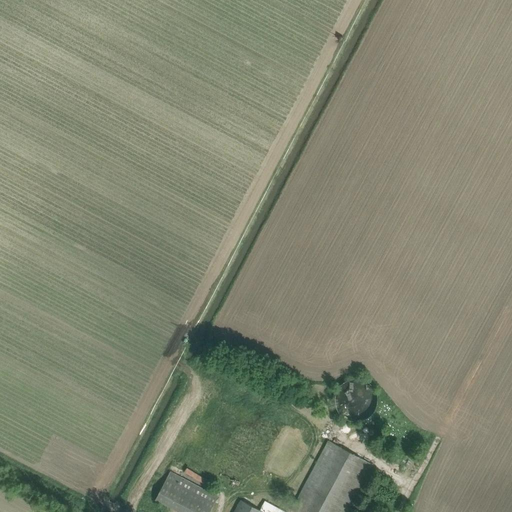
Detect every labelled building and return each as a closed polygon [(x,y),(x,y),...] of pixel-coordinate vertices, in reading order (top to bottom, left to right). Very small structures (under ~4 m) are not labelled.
[(334,399),(334,401),(334,403),(334,405),(335,407),(336,409),(337,411),(338,412),(339,414),(341,416),(342,417),(344,418),(346,419),(348,420),(350,421),(352,421),(354,421),(356,421),(358,421),(360,421),(362,420),(364,419),(366,418),(368,417),(370,415),(371,414),(372,412),(373,411),(374,409),(375,407),(375,406),(376,404),(376,401),(376,399),(376,397),(376,395),(375,393),(374,391),(373,389),(373,388),(371,386),(370,385),(368,383),(366,382),(364,381),(363,380),(361,380),(359,379),(356,379),(354,379),(352,379),(350,379),(348,380),(346,381),(344,382),(343,382),(341,384),(340,385),(338,387),(337,389),(336,391),(335,392),(335,394),(334,396),(334,398),(334,399)] [(302,438),(299,444),(309,448),(311,443),(302,438)] [(348,511),(374,464),(328,441),(291,511),(292,511),(348,511)] [(156,499),(180,511),(210,511),(218,497),(171,471),(156,499)] [(234,511),(263,511),(241,500),(234,511)]
